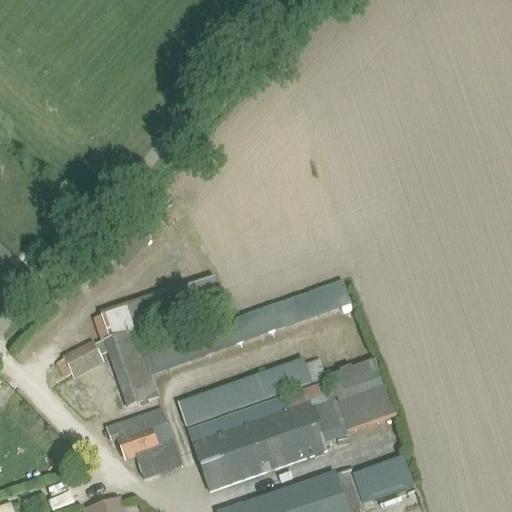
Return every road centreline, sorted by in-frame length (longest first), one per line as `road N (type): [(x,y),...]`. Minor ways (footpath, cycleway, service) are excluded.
road 1 (unclassified): [(0,324),(294,0)]
road 2 (unknown): [(0,333),(180,510)]
